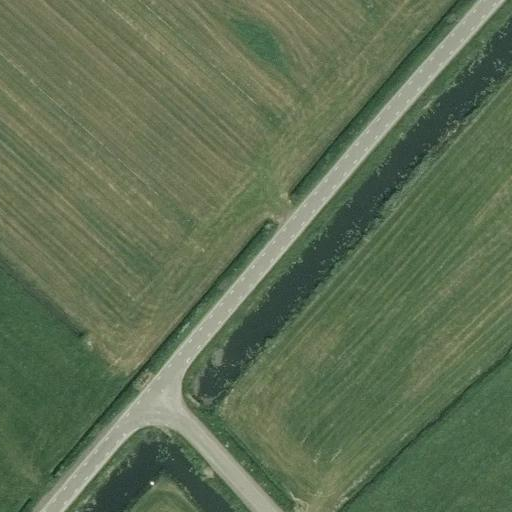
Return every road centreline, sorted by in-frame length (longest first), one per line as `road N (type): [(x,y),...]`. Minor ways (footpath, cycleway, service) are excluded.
road 1 (tertiary): [(153,392),(491,0)]
road 2 (unclassified): [(264,511),(153,392)]
road 3 (tertiary): [(50,511),(153,392)]
